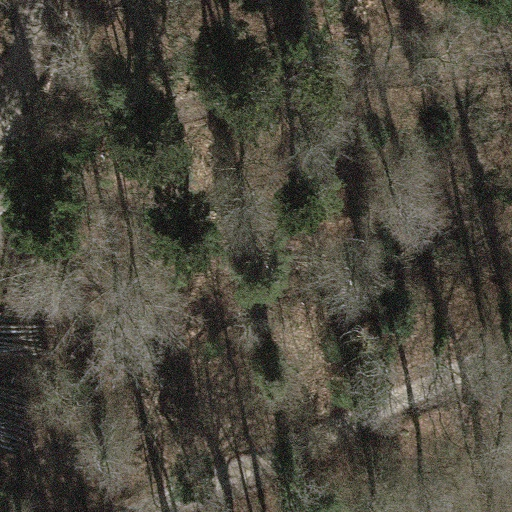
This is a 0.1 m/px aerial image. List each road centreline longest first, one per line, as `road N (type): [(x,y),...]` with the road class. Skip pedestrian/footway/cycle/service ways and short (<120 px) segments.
road 1 (track): [(141,511),(511,344)]
road 2 (track): [(0,203),(44,0)]
